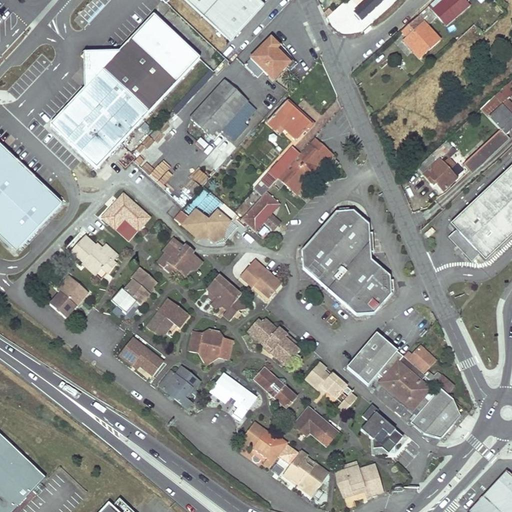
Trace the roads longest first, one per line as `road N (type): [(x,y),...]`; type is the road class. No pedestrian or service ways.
road 1 (unclassified): [(0,274),(155,398),(324,511)]
road 2 (residential): [(337,73),(449,322),(505,419)]
road 3 (tertiary): [(245,511),(19,362)]
road 4 (tertiary): [(19,362),(201,511)]
road 5 (unclassified): [(505,419),(417,511)]
